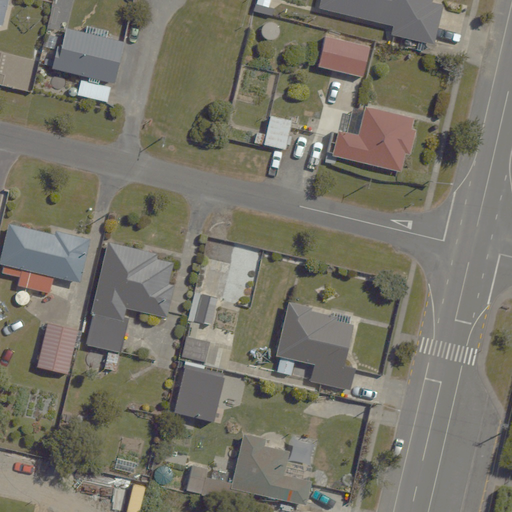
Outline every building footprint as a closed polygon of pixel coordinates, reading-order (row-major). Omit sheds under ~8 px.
[(0,0),(0,27),(5,29),(11,0),(0,0)] [(324,0),(321,12),(391,29),(388,41),(434,52),(445,6),(433,3),(433,0),(324,0)] [(132,45),(62,26),(50,72),(120,91),(132,45)] [(374,45),(327,34),(318,71),(365,82),(374,45)] [(358,138),(336,133),(329,158),(403,177),(418,120),(366,106),(358,138)] [(293,119),(273,115),(267,145),(286,149),(293,119)] [(24,274),(20,288),(50,295),(53,282),(77,288),(88,245),(12,227),(2,268),(24,274)] [(166,323),(179,260),(109,244),(86,345),(125,353),(134,316),(166,323)] [(224,265),(197,265),(197,295),(224,295),(224,265)] [(217,341),(219,301),(195,300),(194,340),(217,341)] [(290,309),(277,362),(314,371),(310,385),(351,395),(356,376),(344,373),(356,325),(290,309)] [(79,332),(46,323),(34,370),(67,379),(79,332)] [(288,452),(268,449),(269,440),(246,436),(235,496),(309,509),(314,482),(283,476),(288,452)]
